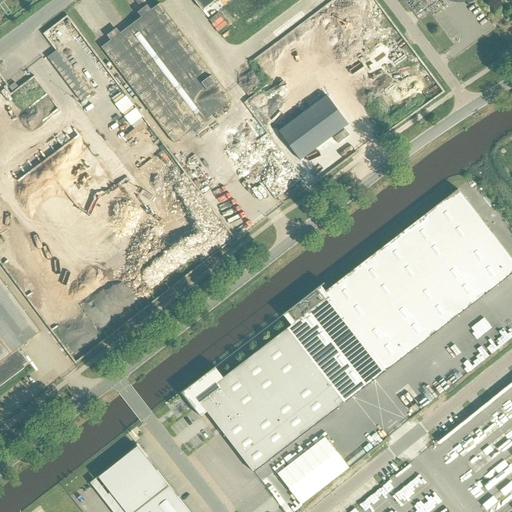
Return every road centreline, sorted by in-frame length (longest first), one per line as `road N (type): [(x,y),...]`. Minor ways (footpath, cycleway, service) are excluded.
road 1 (tertiary): [(114,375),(469,109)]
road 2 (unclassified): [(511,355),(319,511)]
road 3 (unknown): [(408,439),(380,393),(384,380),(511,282)]
road 4 (unclassified): [(114,375),(223,511)]
road 5 (tertiary): [(0,467),(114,375)]
road 6 (unclassified): [(469,109),(390,0)]
